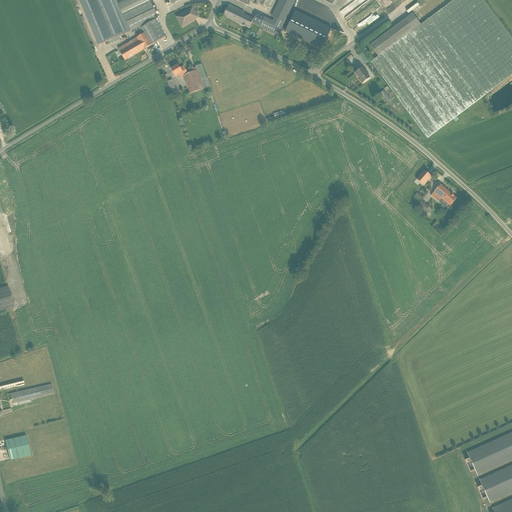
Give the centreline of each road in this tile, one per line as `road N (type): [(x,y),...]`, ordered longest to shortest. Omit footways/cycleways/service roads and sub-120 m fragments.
road 1 (unclassified): [(310,74),(430,155),(511,234)]
road 2 (unclassified): [(210,23),(0,150)]
